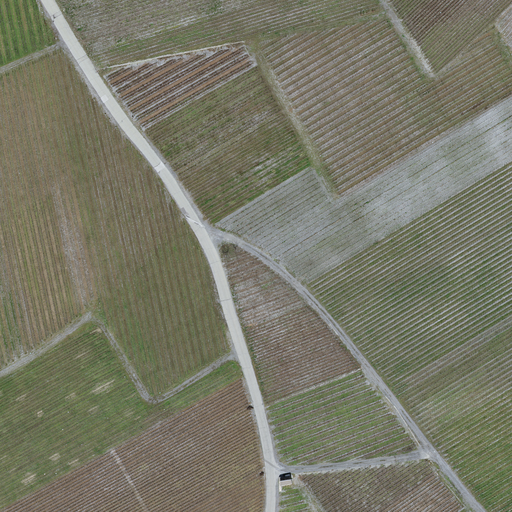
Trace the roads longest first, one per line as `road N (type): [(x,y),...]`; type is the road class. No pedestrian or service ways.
road 1 (residential): [(46,0),(210,242),(273,470),(270,511)]
road 2 (track): [(210,242),(257,254),(373,372),(477,511)]
road 3 (track): [(273,470),(434,455)]
